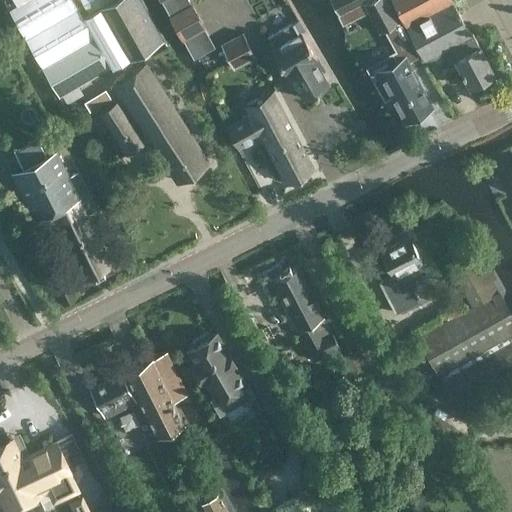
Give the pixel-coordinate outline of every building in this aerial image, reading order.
[(59,96),(93,77),(111,67),(83,17),(73,0),(24,0),(9,9),(59,96)] [(80,0),(87,12),(109,0),(80,0)] [(113,0),(83,17),(111,67),(112,68),(157,43),(133,0),(113,0)] [(204,27),(189,0),(161,0),(183,39),(204,27)] [(331,0),(339,13),(364,0),(331,0)] [(369,0),(364,3),(381,33),(398,23),(385,0),(369,0)] [(392,0),(424,58),(449,45),(461,39),(470,34),(451,0),(392,0)] [(305,29),(298,19),(293,22),(293,21),(268,35),(274,46),(271,47),(289,78),(291,76),(303,98),(329,83),(314,57),(316,56),(302,31),(305,29)] [(455,58),(470,85),(496,72),(481,44),(479,45),(472,31),(470,32),(471,33),(470,34),(461,39),(467,51),(455,58)] [(255,56),(243,32),(221,44),(233,68),(255,56)] [(405,120),(431,105),(405,56),(379,71),(405,120)] [(120,157),(151,140),(170,169),(171,168),(181,182),(212,162),(145,63),(114,82),(144,126),(138,130),(118,100),(98,112),(111,133),(107,135),(120,157)] [(314,168),(272,90),(243,105),(248,114),(226,125),(239,147),(261,135),(286,183),(314,168)] [(50,212),(80,197),(68,175),(55,149),(13,171),(38,219),(50,212)] [(68,175),(80,197),(50,212),(85,278),(114,263),(88,213),(97,209),(77,171),(68,175)] [(431,279),(408,236),(381,249),(394,274),(379,282),(396,313),(420,300),(415,291),(420,288),(418,286),(431,279)] [(497,291),(491,281),(500,276),(485,250),(475,255),(472,249),(449,262),(451,266),(473,305),(497,291)] [(273,280),(315,360),(340,348),(298,267),(273,280)] [(417,337),(460,414),(511,384),(511,312),(499,290),(497,291),(473,305),(417,337)] [(64,292),(54,296),(60,308),(70,303),(64,292)] [(195,345),(188,348),(197,363),(193,366),(201,381),(206,379),(217,399),(232,391),(238,402),(253,394),(246,382),(245,382),(216,332),(210,336),(207,332),(192,341),(195,345)] [(349,388),(373,378),(360,347),(335,358),(349,388)] [(105,416),(136,401),(133,396),(138,394),(159,436),(184,423),(151,359),(126,371),(130,379),(126,382),(122,374),(91,389),(105,416)] [(76,490),(67,472),(68,471),(55,444),(21,461),(11,441),(0,446),(0,495),(7,510),(37,495),(37,494),(48,488),(54,500),(76,490)] [(338,511),(321,481),(276,508),(278,511),(338,511)] [(204,511),(228,511),(219,493),(200,503),(204,511)] [(88,511),(81,498),(72,502),(76,511),(88,511)]
